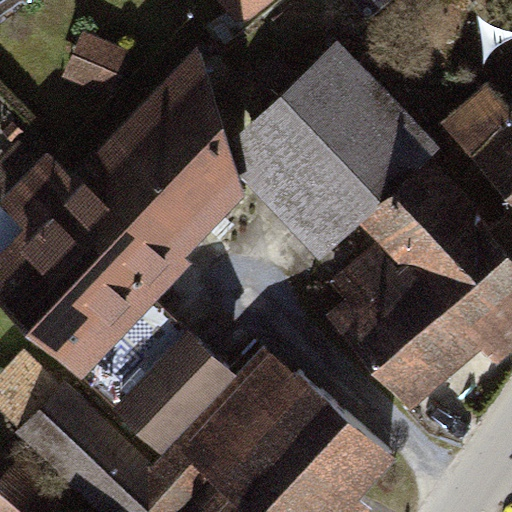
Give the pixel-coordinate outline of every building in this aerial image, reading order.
[(32,0),(37,4),(41,0),(225,0),(253,30),(286,0),(32,0)] [(140,47),(88,29),(70,81),(122,100),(140,47)] [(447,142),(350,48),(280,120),(213,55),(97,174),(65,143),(9,200),(37,227),(0,264),(0,279),(92,369),(263,196),(330,262),(447,142)] [(511,116),(484,142),(511,171),(511,116)] [(357,299),(344,311),(429,403),(497,342),(511,358),(511,234),(442,158),(369,224),(386,241),(341,282),(357,299)] [(386,511),(391,507),(379,496),(411,461),(279,342),(257,366),(196,311),(120,395),(182,451),(169,466),(81,386),(40,432),(128,511),(386,511)] [(58,511),(19,473),(0,491),(0,511),(58,511)]
